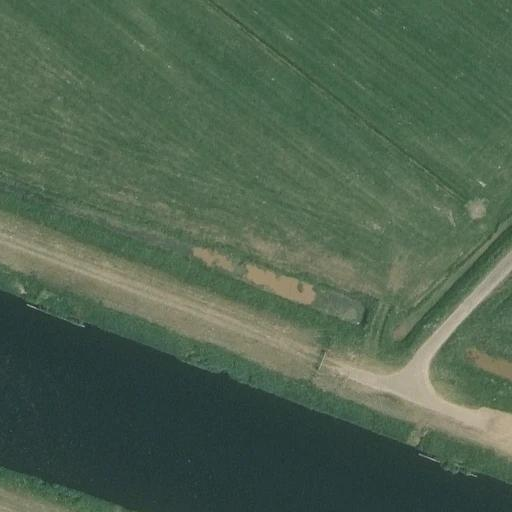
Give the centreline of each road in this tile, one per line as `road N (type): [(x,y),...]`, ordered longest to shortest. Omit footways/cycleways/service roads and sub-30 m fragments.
road 1 (track): [(511,433),(0,234)]
road 2 (unclassified): [(408,388),(430,347),(511,259)]
